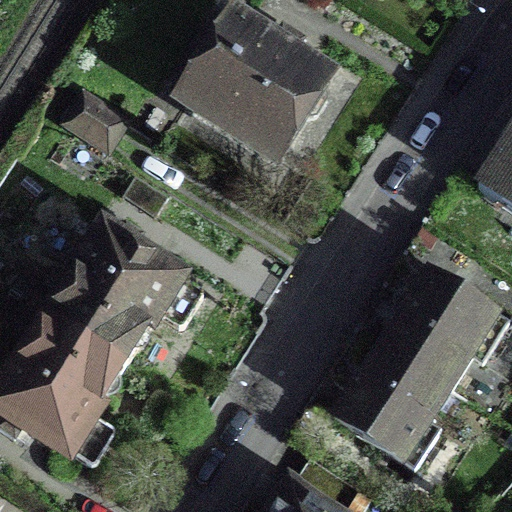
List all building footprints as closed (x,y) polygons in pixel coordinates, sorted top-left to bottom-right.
[(292,56),(289,54),(283,50),(270,42),(266,49),(233,28),(183,107),(272,163),(298,123),(302,125),(313,122),(324,105),(321,93),(318,91),(322,85),(291,65),(295,58),(292,56)] [(106,159),(125,129),(81,101),(61,130),(106,159)] [(511,143),(476,197),(511,220),(511,143)] [(179,284),(150,265),(132,254),(136,248),(140,242),(124,231),(116,244),(101,234),(99,238),(93,240),(89,244),(87,250),(87,256),(45,323),(3,390),(0,391),(0,419),(3,422),(0,427),(0,437),(12,445),(15,439),(20,433),(66,463),(67,462),(89,473),(93,472),(112,442),(111,438),(90,424),(123,373),(156,322),(177,335),(181,333),(200,303),(200,299),(178,285),(179,284)] [(426,278),(407,309),(355,389),(331,426),(412,477),(438,436),(427,428),(468,363),(480,370),(506,329),(426,278)] [(344,511),(356,495),(307,464),(276,511),(344,511)]
